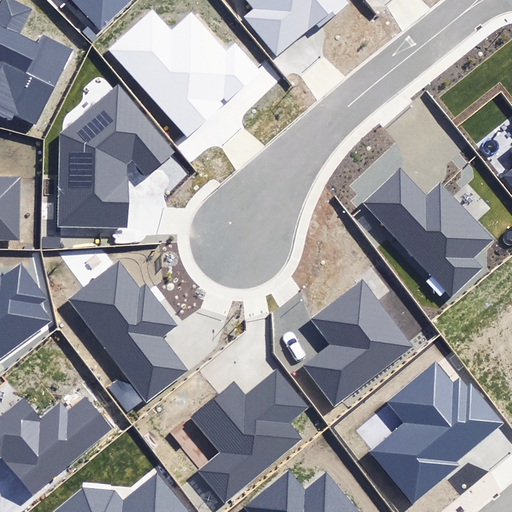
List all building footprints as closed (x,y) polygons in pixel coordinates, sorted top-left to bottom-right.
[(0,115),(11,121),(15,115),(37,126),(75,50),(44,34),(39,45),(18,34),(29,11),(6,0),(5,0),(0,10),(0,115)] [(71,0),(100,30),(132,0),(71,0)] [(245,18),(278,54),(316,21),(320,26),(348,2),(346,0),(247,0),(255,9),(245,18)] [(107,50),(187,137),(223,105),(220,101),(224,97),(228,101),(261,70),(235,42),(226,51),(190,11),(171,29),(152,9),(107,50)] [(60,227),(127,227),(127,164),(133,158),(147,175),(174,152),(118,85),(59,134),(60,227)] [(365,203),(451,297),(483,268),(474,259),(494,240),(441,182),(425,197),(401,170),(365,203)] [(0,239),(20,240),(21,176),(0,175),(0,239)] [(64,300),(145,403),(187,370),(161,338),(177,325),(145,285),(142,287),(118,257),(64,300)] [(0,358),(52,321),(38,302),(45,297),(20,263),(2,277),(0,273),(0,358)] [(413,346),(362,280),(310,319),(331,346),(303,367),(334,407),(413,346)] [(454,385),(436,363),(387,403),(404,423),(370,452),(414,505),(461,466),(458,462),(505,424),(471,383),(466,388),(460,380),(454,385)] [(199,471),(225,504),(305,440),(291,423),(309,408),(278,370),(245,396),(235,383),(192,417),(221,453),(199,471)] [(0,456),(1,456),(33,493),(109,429),(84,400),(67,414),(60,406),(41,421),(22,398),(0,416),(0,456)] [(358,511),(326,473),(307,489),(290,469),(244,507),(248,511),(358,511)] [(189,511),(157,472),(123,499),(116,491),(83,487),(52,511),(189,511)]
